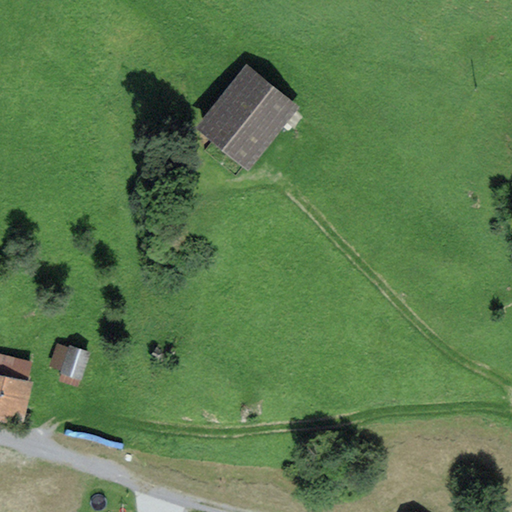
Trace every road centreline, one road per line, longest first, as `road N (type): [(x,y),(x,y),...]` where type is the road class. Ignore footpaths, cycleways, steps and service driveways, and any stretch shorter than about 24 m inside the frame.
road 1 (track): [(34,446),(59,418),(92,415),(228,431),(413,408),(511,411)]
road 2 (track): [(511,383),(455,355),(281,181),(209,180),(191,151)]
road 3 (track): [(89,467),(236,511)]
